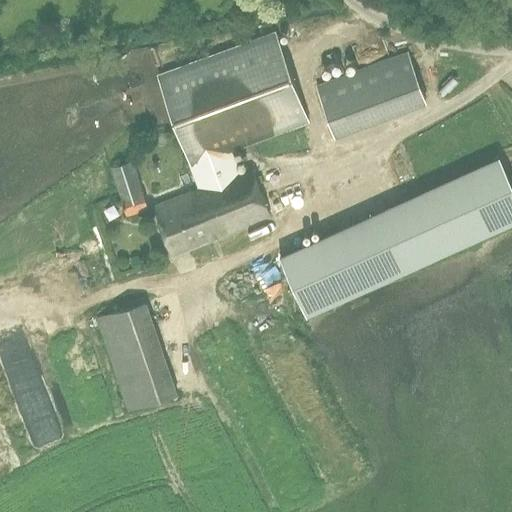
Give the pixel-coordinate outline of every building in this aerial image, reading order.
[(174,0),(166,3),(181,44),(205,36),(191,0),(174,0)] [(277,34),(158,79),(200,189),(154,207),(173,255),(273,218),(254,169),(239,175),(231,151),(310,121),(277,34)] [(335,129),(427,100),(413,55),(321,84),(335,129)] [(306,316),(511,222),(511,181),(499,154),(279,255),(306,316)] [(127,216),(149,209),(134,160),(110,168),(127,216)] [(128,411),(178,394),(147,301),(96,317),(128,411)] [(292,450),(274,453),(276,468),(294,465),(292,450)]
